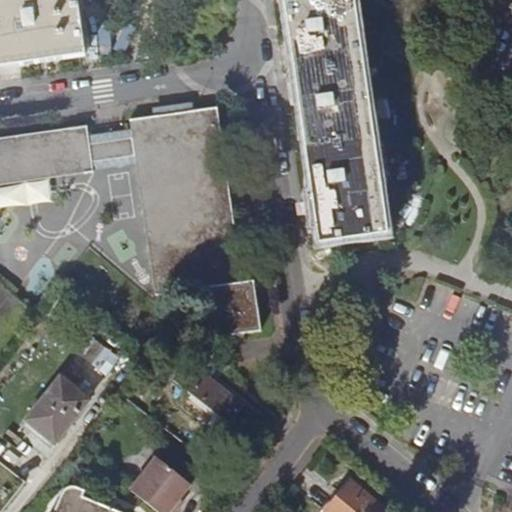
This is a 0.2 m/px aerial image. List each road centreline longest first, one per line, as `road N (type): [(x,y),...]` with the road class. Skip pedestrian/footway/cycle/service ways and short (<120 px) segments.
road 1 (residential): [(317,412),(305,392),(255,69)]
road 2 (residential): [(255,69),(0,108)]
road 3 (residential): [(443,511),(317,412)]
road 4 (residential): [(236,511),(317,412)]
